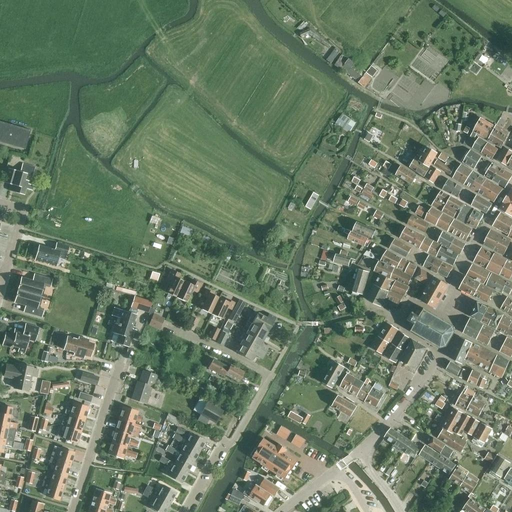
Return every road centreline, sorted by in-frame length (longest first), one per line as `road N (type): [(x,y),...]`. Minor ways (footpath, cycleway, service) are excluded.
road 1 (residential): [(460,327),(452,284),(511,186)]
road 2 (residential): [(190,511),(271,376)]
road 3 (residential): [(73,511),(120,364)]
road 4 (residential): [(460,327),(416,301),(397,321),(444,355)]
road 5 (residential): [(364,449),(444,355)]
